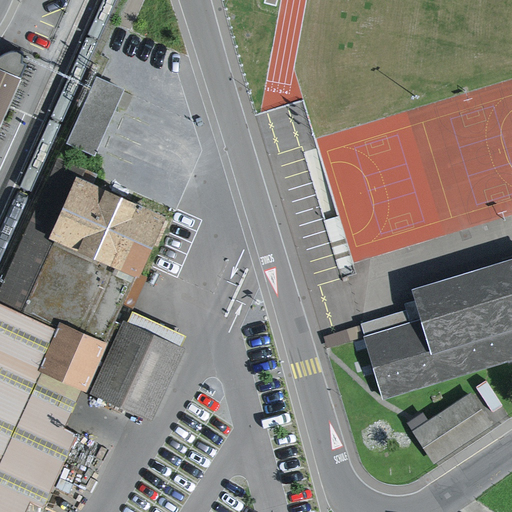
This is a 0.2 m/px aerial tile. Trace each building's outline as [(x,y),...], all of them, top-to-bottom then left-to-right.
[(0,122),(26,64),(22,62),(23,52),(10,51),(0,56),(0,122)] [(102,134),(122,90),(97,78),(77,122),(102,134)] [(62,329),(102,347),(114,320),(149,241),(156,244),(166,222),(79,183),(85,170),(61,159),(0,295),(0,301),(8,305),(33,317),(62,329)] [(511,259),(413,289),(422,319),(365,337),(383,397),(511,358),(511,259)] [(51,369),(45,366),(62,329),(33,317),(8,305),(0,301),(0,511),(39,511),(94,392),(95,388),(51,369)] [(181,339),(185,331),(134,307),(131,314),(181,339)] [(51,369),(95,388),(94,392),(150,417),(180,349),(125,324),(124,325),(114,320),(102,347),(62,329),(45,366),(51,369)] [(434,459),(489,423),(471,395),(428,423),(422,415),(410,423),(434,459)]
